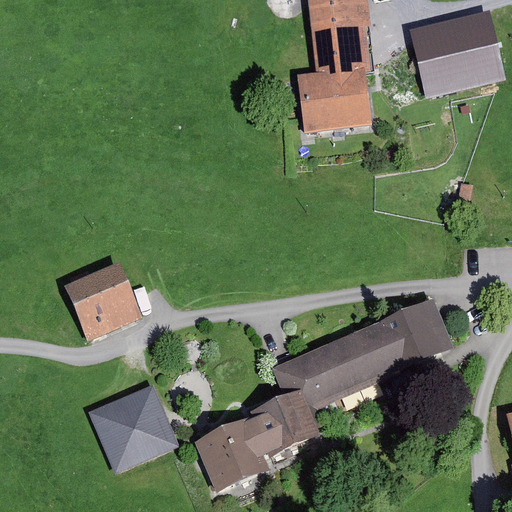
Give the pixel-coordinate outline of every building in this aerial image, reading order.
[(368,0),(311,0),(319,80),(300,82),(305,144),(374,138),(364,32),(372,32),(368,0)] [(491,21),(416,39),(431,106),(506,89),(491,21)] [(144,324),(120,272),(68,295),(91,348),(144,324)] [(454,356),(434,310),(276,376),(287,402),(246,419),(249,427),(194,450),(216,501),(270,479),(264,466),(318,443),(307,418),(454,356)] [(180,452),(154,390),(90,417),(116,479),(180,452)]
